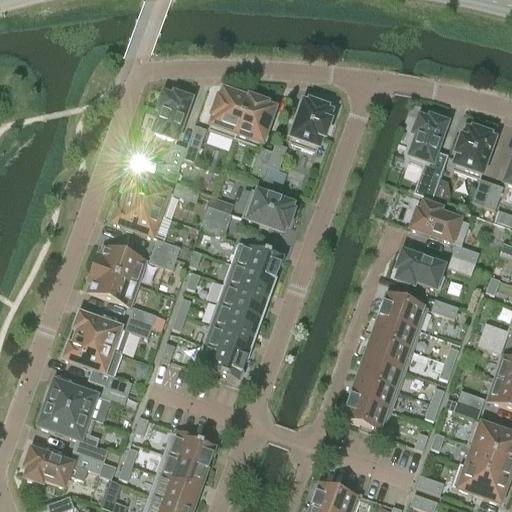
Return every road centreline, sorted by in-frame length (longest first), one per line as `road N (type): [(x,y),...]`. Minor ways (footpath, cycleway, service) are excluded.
road 1 (residential): [(368,81),(233,70),(133,79),(0,459)]
road 2 (residential): [(247,427),(368,81)]
road 3 (residential): [(309,450),(385,230)]
road 4 (residential): [(511,111),(368,81)]
